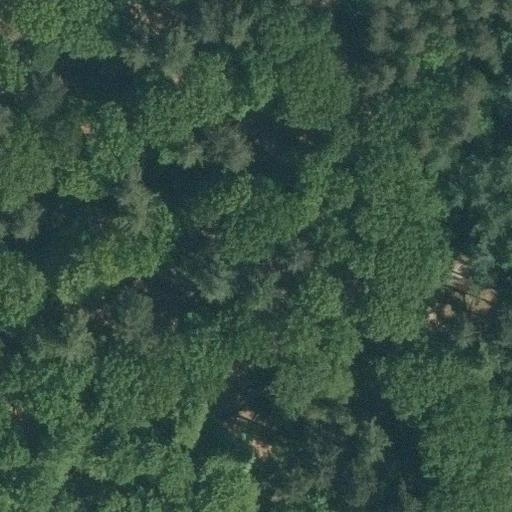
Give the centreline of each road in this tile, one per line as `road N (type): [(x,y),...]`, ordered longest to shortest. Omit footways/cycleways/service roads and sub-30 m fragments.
road 1 (track): [(328,0),(324,9),(410,297),(482,511)]
road 2 (track): [(0,443),(410,297)]
